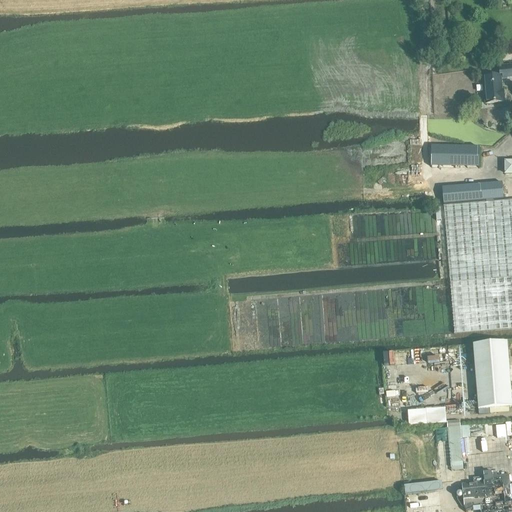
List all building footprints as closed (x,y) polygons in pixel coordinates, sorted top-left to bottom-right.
[(511,65),(499,67),(500,79),(511,77),(511,65)] [(485,104),(504,103),(503,90),(502,90),(501,82),(485,83),(485,92),(484,92),(485,104)] [(480,166),(480,148),(431,148),(431,166),(480,166)] [(502,183),(442,189),(443,205),(486,201),(486,203),(493,202),(493,201),(503,200),(502,183)] [(511,200),(493,202),(486,203),(444,206),(454,334),(511,329),(511,200)] [(511,407),(507,343),(473,346),(478,410),(511,407)] [(429,359),(428,347),(413,349),(415,361),(429,359)] [(447,408),(409,409),(410,425),(447,423),(447,408)] [(469,427),(449,428),(451,471),(463,470),(461,440),(470,439),(469,427)] [(511,511),(511,503),(505,504),(503,480),(488,482),(487,477),(473,479),(474,483),(462,484),(464,509),(473,508),(473,511),(511,511)] [(408,486),(409,495),(447,491),(446,481),(408,486)]
